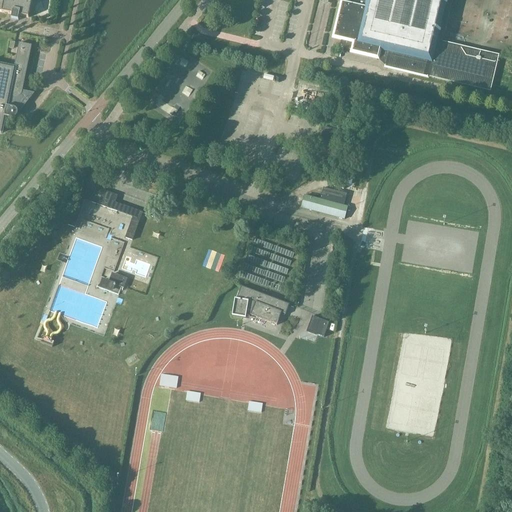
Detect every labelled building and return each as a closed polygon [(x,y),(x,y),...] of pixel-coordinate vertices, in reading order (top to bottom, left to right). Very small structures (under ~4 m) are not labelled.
[(0,0),(0,12),(7,13),(28,18),(31,0),(0,0)] [(350,0),(350,3),(341,1),(334,32),(342,33),(339,44),(341,47),(352,50),(351,52),(377,58),(385,65),(385,67),(428,77),(428,76),(490,91),(499,55),(442,41),(452,0),(350,0)] [(0,133),(1,134),(4,117),(12,119),(14,119),(15,118),(16,117),(17,115),(18,113),(17,112),(16,110),(15,109),(13,108),(6,106),(8,96),(15,97),(17,98),(18,97),(20,96),(21,95),(22,93),(31,46),(18,43),(13,69),(0,65),(0,133)] [(188,63),(192,57),(186,53),(182,59),(188,63)] [(169,109),(174,103),(163,95),(159,101),(169,109)] [(328,172),(329,168),(338,132),(324,128),(313,168),(328,172)] [(347,184),(350,172),(344,171),(341,182),(347,184)] [(343,207),(346,195),(347,196),(350,186),(315,177),(313,187),(322,189),(319,200),(304,196),(301,208),(344,220),(347,208),(343,207)] [(116,196),(97,189),(94,196),(80,191),(67,225),(74,228),(84,200),(105,207),(133,218),(125,238),(132,241),(142,213),(114,203),(116,196)] [(206,262),(214,264),(218,247),(210,245),(206,262)] [(112,274),(110,281),(109,283),(102,280),(99,289),(118,296),(121,288),(123,288),(126,280),(112,274)] [(289,305),(241,287),(236,300),(234,299),(231,316),(245,319),(246,313),(250,315),(250,316),(276,326),(281,313),(285,315),(284,315),(285,316),(289,305)] [(329,322),(312,316),(306,331),(307,331),(308,330),(324,336),(329,322)] [(164,369),(163,382),(181,383),(181,370),(164,369)] [(187,392),(187,393),(185,401),(199,403),(200,394),(187,392)] [(249,402),(249,403),(247,411),(261,413),(262,404),(249,402)] [(166,427),(167,408),(156,407),(155,426),(166,427)] [(391,449),(400,450),(401,441),(392,440),(391,449)]
